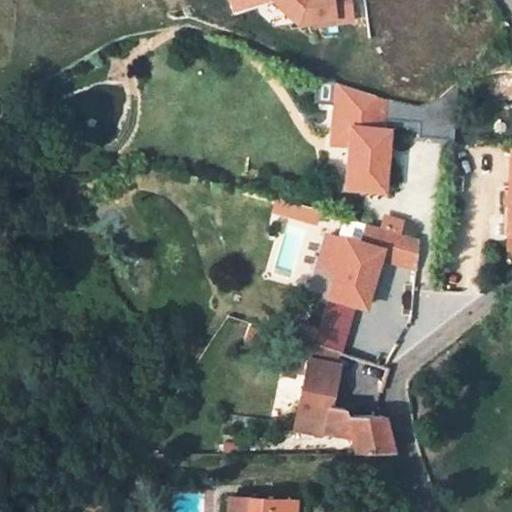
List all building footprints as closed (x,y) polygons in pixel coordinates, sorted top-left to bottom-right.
[(347,0),(241,0),(244,5),(261,0),(272,0),(283,10),(300,8),(302,22),(314,20),(315,25),(351,20),(349,10),(349,11),(347,0)] [(300,8),(283,10),(296,23),(302,22),(300,8)] [(334,104),(336,82),(316,75),(314,103),(334,104)] [(349,144),(345,186),(383,190),(388,129),(383,129),(384,125),(386,98),(336,82),(334,104),(333,126),(350,127),(349,144)] [(454,110),(457,82),(438,98),(418,105),(418,128),(417,137),(452,139),(454,110)] [(418,128),(418,105),(386,98),(384,125),(418,128)] [(331,143),(349,144),(350,127),(333,126),(331,143)] [(272,210),(292,215),(296,202),(276,196),(272,210)] [(292,215),(316,223),(320,209),(296,202),(292,215)] [(361,242),(367,224),(350,218),(344,237),(361,242)] [(381,228),(398,233),(400,222),(384,218),(381,228)] [(326,294),(329,295),(355,303),(363,305),(378,256),(415,267),(418,239),(398,233),(381,228),(367,224),(361,242),(344,237),(333,272),(326,294)] [(319,268),(333,272),(344,237),(330,232),(319,268)] [(340,351),(355,303),(329,295),(314,343),(340,351)] [(321,433),(325,412),(347,415),(346,409),(330,406),(338,366),(336,365),(340,351),(314,343),(312,342),(309,359),(296,428),(321,433)] [(349,437),(353,453),(393,452),(385,420),(383,415),(347,415),(325,412),(321,433),(349,437)] [(292,511),(293,500),(228,496),(227,511),(292,511)]
